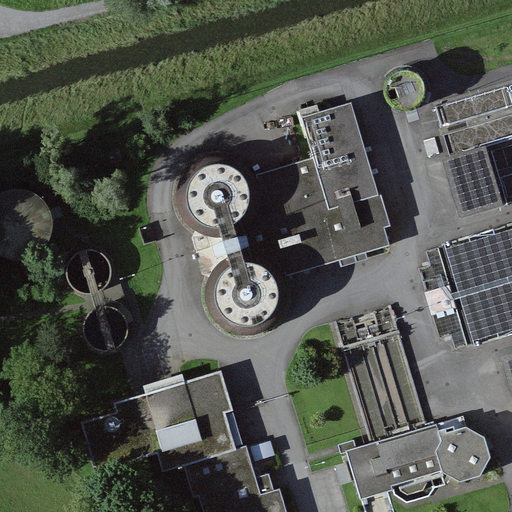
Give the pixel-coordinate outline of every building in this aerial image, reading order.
[(430,104),(434,100),(437,94),(438,88),(437,82),(435,76),(430,72),(425,69),(419,68),(412,69),(406,72),(402,77),(399,83),(399,90),(401,97),(405,102),(411,106),(417,107),(424,107),(430,104)] [(289,287),(285,282),(402,245),(358,107),(311,122),(323,160),(253,182),(251,179),(236,173),(222,174),(211,181),(202,195),(202,214),(215,231),(234,236),(245,231),(256,268),(249,269),(238,275),(229,290),(230,309),(243,325),(261,330),(279,323),(290,307),(289,287)] [(45,252),(53,243),(58,232),(59,220),(55,208),(48,198),(38,191),(26,188),(14,189),(4,194),(0,197),(0,250),(2,252),(12,257),(23,259),(34,258),(45,252)] [(89,293),(97,293),(104,291),(110,287),(115,281),(117,274),(117,266),(114,260),(110,254),(103,250),(96,248),(89,248),(82,251),(77,256),(73,263),(71,270),(73,278),(76,284),(82,290),(89,293)] [(106,349),(114,350),(121,348),(127,343),(132,338),(134,331),(134,323),(131,316),(127,311),(121,307),(114,305),(106,305),(100,308),(94,313),(90,320),(89,327),(90,335),(94,341),(99,347),(106,349)] [(166,471),(188,465),(198,496),(202,495),(206,511),(291,511),(284,488),(266,493),(251,444),(241,448),(230,412),(238,409),(226,372),(119,404),(83,415),(99,471),(160,452),(166,471)] [(373,444),(354,450),(370,501),(485,466),(470,415),(433,426),(373,444)]
